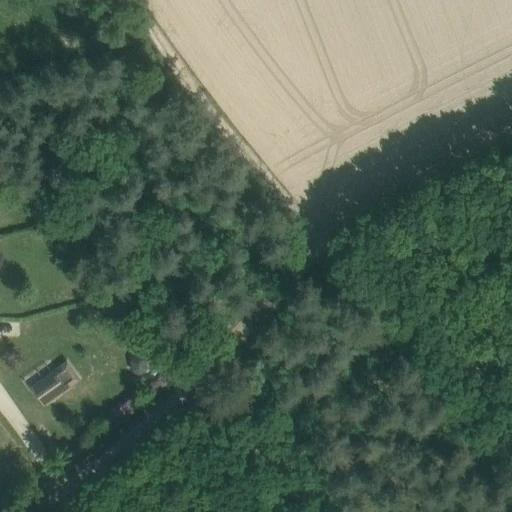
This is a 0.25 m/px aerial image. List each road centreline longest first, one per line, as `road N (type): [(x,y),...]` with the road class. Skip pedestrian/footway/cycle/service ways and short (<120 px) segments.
road 1 (track): [(73,479),(202,376),(323,227)]
road 2 (track): [(511,454),(465,421),(337,277),(325,260),(323,227)]
road 3 (track): [(136,0),(323,227)]
road 4 (track): [(323,227),(511,126)]
road 5 (track): [(276,511),(231,416),(202,376)]
